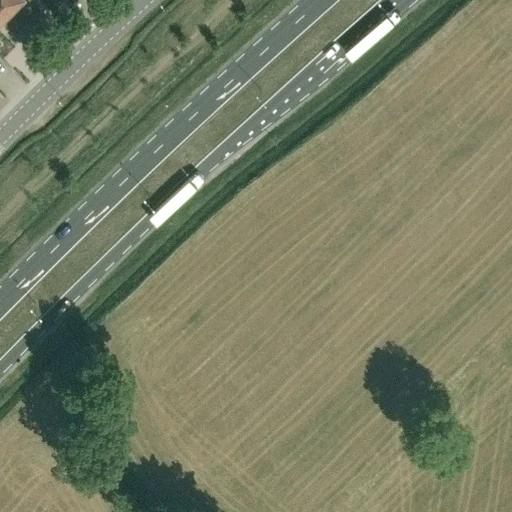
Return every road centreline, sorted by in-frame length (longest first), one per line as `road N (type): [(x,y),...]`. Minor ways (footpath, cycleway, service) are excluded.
road 1 (primary): [(0,370),(390,0)]
road 2 (primary): [(319,0),(0,302)]
road 3 (unclassified): [(0,136),(148,0)]
